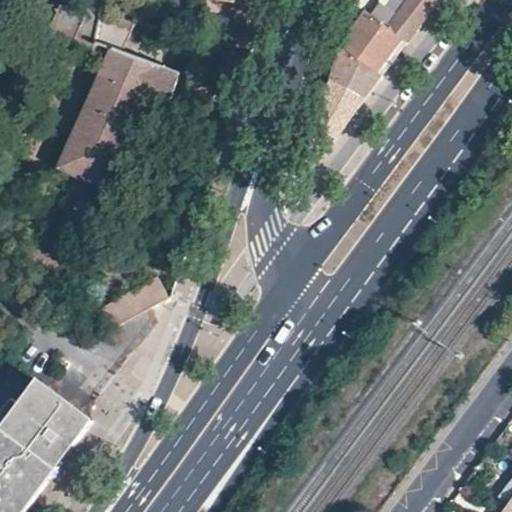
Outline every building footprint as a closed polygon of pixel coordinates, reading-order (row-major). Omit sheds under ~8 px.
[(34,0),(18,0),(17,4),(18,12),(50,15),(51,2),(34,0)] [(221,0),(232,2),(256,10),(259,0),(221,0)] [(354,0),(351,12),(340,44),(340,45),(375,70),(395,43),(400,36),(406,40),(421,19),(435,0),(354,0)] [(96,56),(104,16),(103,12),(102,10),(101,8),(100,7),(98,7),(64,3),(51,35),(70,44),(76,41),(79,43),(80,45),(96,56)] [(124,50),(137,20),(104,16),(96,56),(108,61),(103,73),(151,94),(171,103),(185,71),(124,50)] [(380,75),(340,45),(336,57),(329,77),(361,100),(371,87),(380,75)] [(151,94),(103,73),(76,136),(124,156),(145,109),(151,94)] [(361,100),(329,77),(320,106),(306,148),(297,175),(302,178),(333,137),(361,100)] [(51,111),(58,97),(49,93),(42,106),(51,111)] [(124,156),(76,136),(63,165),(79,173),(103,183),(111,187),(124,156)] [(103,183),(79,173),(68,198),(90,209),(103,183)] [(196,228),(199,217),(189,215),(186,225),(196,228)] [(179,227),(178,230),(175,240),(190,245),(194,230),(185,228),(179,227)] [(158,277),(171,298),(173,296),(190,245),(175,240),(158,277)] [(171,298),(158,277),(102,308),(113,329),(137,316),(151,308),(171,298)] [(0,428),(0,511),(23,511),(59,464),(51,458),(64,441),(72,447),(90,423),(82,417),(49,392),(35,382),(0,428)] [(67,454),(72,447),(64,441),(51,458),(59,464),(67,454)] [(495,511),(511,511),(511,502),(504,511),(495,511)]
